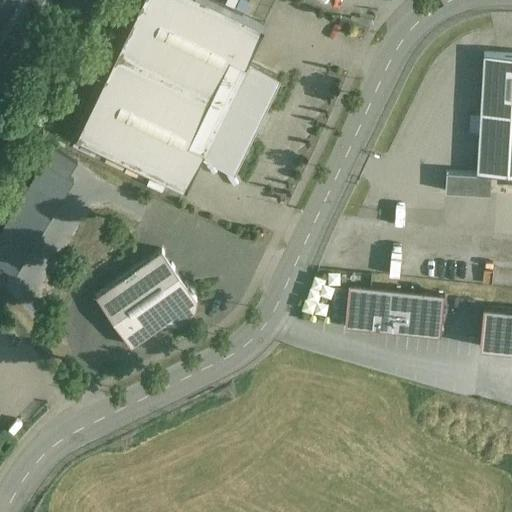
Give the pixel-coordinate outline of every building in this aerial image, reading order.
[(264,25),(212,0),(141,0),(77,134),(186,187),(203,151),(203,150),(186,142),(229,53),(246,61),(264,25)] [(511,54),(484,52),(477,173),(491,174),(511,174),(511,54)] [(246,61),(229,53),(186,142),(203,150),(203,151),(233,165),(276,75),(246,61)] [(477,173),(446,171),(445,191),(490,194),(491,174),(477,173)] [(196,298),(162,249),(96,295),(131,345),(164,322),(175,324),(195,310),(196,298)] [(349,286),(346,324),(439,333),(443,295),(349,286)] [(511,308),(484,306),(480,345),(511,347),(511,308)]
